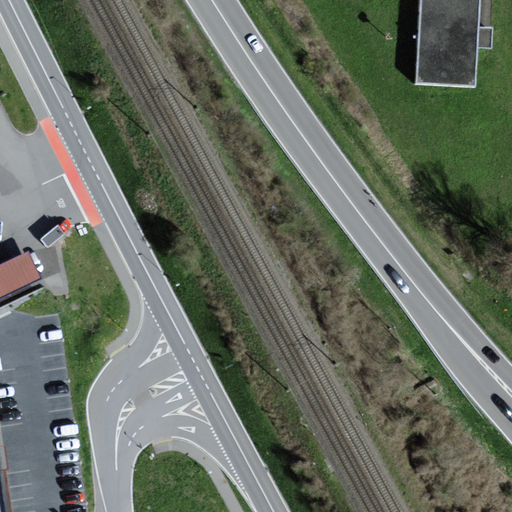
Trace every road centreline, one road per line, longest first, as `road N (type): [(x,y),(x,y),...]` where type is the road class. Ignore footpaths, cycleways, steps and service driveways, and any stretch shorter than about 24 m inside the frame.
road 1 (primary): [(212,0),(385,247),(511,392)]
road 2 (unclassified): [(153,283),(71,126)]
road 3 (unclassified): [(275,511),(198,367)]
road 4 (unclassified): [(153,283),(143,336),(115,396),(117,433)]
road 5 (unclassified): [(9,0),(71,126)]
